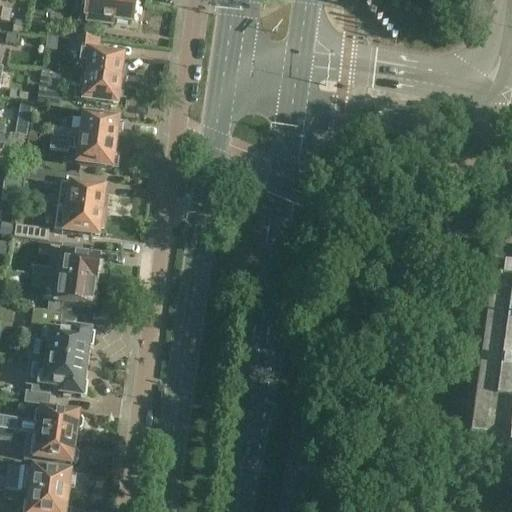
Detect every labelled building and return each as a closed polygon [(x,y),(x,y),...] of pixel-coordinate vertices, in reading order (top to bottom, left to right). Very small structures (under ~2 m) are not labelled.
[(0,0),(0,23),(9,25),(11,13),(0,10),(0,0)] [(87,0),(85,19),(88,19),(87,25),(102,27),(103,22),(132,26),(132,23),(136,19),(137,11),(134,7),(135,4),(133,4),(133,0),(87,0)] [(33,23),(32,33),(45,34),(46,24),(33,23)] [(22,36),(24,26),(14,24),(12,34),(22,36)] [(8,35),(6,45),(19,47),(21,37),(8,35)] [(86,80),(123,86),(125,72),(122,72),(122,69),(123,60),(98,57),(99,44),(72,40),(70,54),(81,56),(79,67),(88,69),(86,80)] [(42,74),(37,106),(60,110),(62,95),(47,93),(50,75),(42,74)] [(123,86),(86,80),(85,92),(75,91),(74,103),(116,109),(117,101),(118,101),(118,99),(121,99),(123,86)] [(0,101),(20,104),(21,96),(0,91),(0,101)] [(32,107),(21,105),(15,137),(26,139),(32,107)] [(65,132),(64,141),(114,148),(116,138),(122,139),(124,127),(118,126),(118,124),(116,123),(117,117),(84,112),(81,134),(65,132)] [(30,135),(41,137),(42,128),(31,127),(30,135)] [(114,148),(64,141),(52,140),(50,154),(69,156),(70,152),(78,153),(76,168),(111,173),(111,171),(117,171),(118,159),(113,158),(114,148)] [(37,163),(25,161),(24,170),(36,172),(37,163)] [(23,173),(6,171),(2,203),(18,206),(23,173)] [(67,200),(65,213),(105,219),(107,204),(103,203),(105,192),(78,189),(79,178),(37,172),(36,184),(60,187),(59,199),(67,200)] [(105,219),(65,213),(64,223),(55,222),(54,235),(98,241),(99,231),(103,231),(105,219)] [(0,233),(0,236),(14,239),(15,227),(1,225),(0,233)] [(47,244),(49,232),(16,227),(14,239),(47,244)] [(32,279),(36,280),(95,288),(97,277),(101,277),(102,266),(99,265),(99,262),(80,259),(81,255),(62,252),(59,270),(55,269),(54,272),(34,269),(32,279)] [(511,269),(495,267),(469,441),(509,447),(508,452),(511,452),(511,269)] [(81,321),(83,310),(92,311),(92,309),(96,310),(97,298),(94,298),(95,288),(36,280),(32,279),(30,292),(47,294),(43,316),(59,318),(74,320),(81,321)] [(0,309),(0,326),(12,328),(15,311),(0,309)] [(45,346),(43,363),(84,369),(87,350),(92,351),(94,336),(72,333),(74,320),(59,318),(43,316),(33,314),(29,343),(45,346)] [(82,386),(84,369),(43,363),(41,377),(35,376),(34,389),(61,393),(60,397),(85,401),(87,386),(82,386)] [(24,406),(49,410),(50,397),(26,394),(24,406)] [(38,428),(36,438),(74,444),(76,433),(79,433),(82,432),(83,424),(81,421),(77,421),(78,418),(41,413),(40,414),(32,413),(30,427),(38,428)] [(26,437),(36,438),(38,428),(30,427),(20,426),(20,424),(0,420),(0,432),(13,434),(26,437)] [(0,441),(12,443),(13,434),(0,432),(0,441)] [(73,454),(74,444),(36,438),(26,437),(23,462),(70,468),(71,466),(74,466),(77,465),(78,457),(77,455),(73,454)] [(17,495),(29,497),(66,502),(68,491),(73,492),(75,479),(69,479),(70,476),(20,469),(16,495),(17,495)] [(3,501),(16,503),(17,495),(16,495),(4,493),(3,501)] [(64,511),(66,502),(29,497),(26,511),(64,511)]
